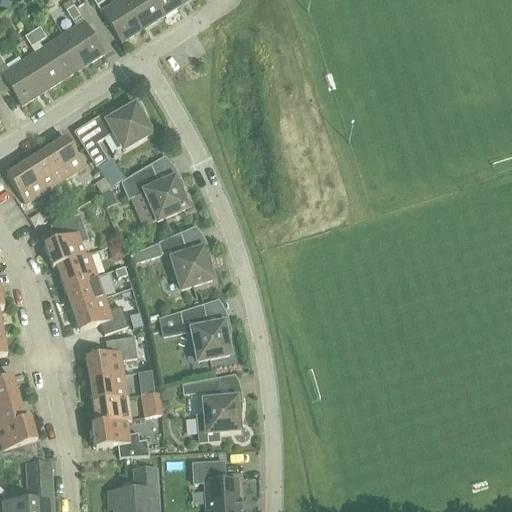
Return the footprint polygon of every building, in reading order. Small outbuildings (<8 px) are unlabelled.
[(124,0),(122,2),(142,34),(163,21),(149,0),(124,0)] [(149,0),(163,21),(184,8),(178,0),(149,0)] [(142,34),(122,2),(101,15),(121,47),(142,34)] [(74,9),(67,14),(73,23),(80,19),(74,9)] [(74,32),(63,39),(84,71),(104,58),(84,26),(77,30),(74,32)] [(39,28),(32,33),(38,43),(46,38),(39,28)] [(31,48),(38,43),(32,33),(31,33),(24,38),(31,48)] [(44,51),(43,52),(63,84),(84,71),(63,39),(44,51)] [(36,56),(22,65),(42,97),(63,84),(43,52),(36,56)] [(2,78),(1,78),(9,91),(21,111),(42,97),(22,65),(10,73),(2,78)] [(142,111),(140,107),(118,119),(113,111),(73,136),(95,171),(107,163),(97,147),(113,137),(123,154),(150,138),(148,133),(147,129),(146,124),(145,120),(144,115),(142,111)] [(45,154),(64,184),(83,172),(64,142),(45,154)] [(25,167),(44,196),(64,184),(45,154),(25,167)] [(44,196),(25,167),(5,179),(24,209),(44,196)] [(129,181),(121,186),(128,202),(130,202),(144,196),(156,224),(157,225),(186,213),(184,208),(184,204),(184,200),(183,195),(182,191),(181,187),(180,183),(174,186),(173,183),(159,190),(150,169),(129,181)] [(100,196),(106,209),(117,204),(111,191),(100,196)] [(51,273),(56,271),(56,270),(84,260),(80,247),(87,245),(78,219),(52,228),(49,230),(55,246),(43,250),(51,273)] [(104,238),(107,255),(119,253),(115,236),(104,238)] [(211,285),(210,280),(210,276),(210,272),(210,269),(210,265),(210,262),(209,258),(208,255),(202,257),(202,254),(186,259),(180,238),(157,247),(161,259),(169,256),(181,294),(211,285)] [(89,258),(84,260),(56,270),(56,271),(63,292),(96,280),(89,258)] [(114,274),(117,283),(126,280),(123,271),(114,274)] [(104,302),(96,280),(63,292),(71,314),(104,302)] [(108,315),(104,302),(71,314),(78,336),(99,328),(103,340),(127,332),(120,311),(108,315)] [(162,340),(191,335),(197,366),(228,360),(227,355),(229,342),(229,330),(223,331),(222,328),(207,331),(202,309),(159,323),(162,340)] [(88,385),(123,380),(121,366),(136,364),(132,342),(104,346),(106,358),(85,362),(88,385)] [(92,407),(126,402),(123,380),(88,385),(92,407)] [(0,408),(18,403),(11,381),(0,384),(0,408)] [(238,435),(237,430),(238,426),(240,422),(240,418),(241,414),(241,409),(241,405),(235,406),(235,403),(219,405),(217,383),(181,390),(182,400),(202,398),(204,417),(195,417),(198,446),(219,444),(218,437),(238,435)] [(153,387),(140,389),(142,400),(155,398),(154,395),(153,387)] [(92,407),(95,429),(95,430),(125,425),(125,426),(130,425),(126,402),(92,407)] [(0,432),(24,425),(24,424),(18,403),(0,408),(0,432)] [(160,411),(143,413),(144,422),(161,420),(160,411)] [(0,432),(0,466),(29,465),(24,450),(36,446),(29,423),(24,424),(24,425),(0,432)] [(95,430),(95,429),(90,430),(94,454),(116,450),(118,463),(148,461),(146,445),(138,446),(137,438),(127,440),(125,426),(125,425),(95,430)] [(223,466),(223,465),(192,467),(193,487),(204,486),(205,511),(239,511),(239,502),(238,502),(237,484),(220,485),(219,466),(222,466),(223,466)] [(3,511),(51,511),(51,504),(49,466),(26,467),(28,506),(3,507),(3,511)] [(143,511),(143,508),(157,507),(155,473),(133,475),(134,496),(107,498),(108,511),(143,511)]
